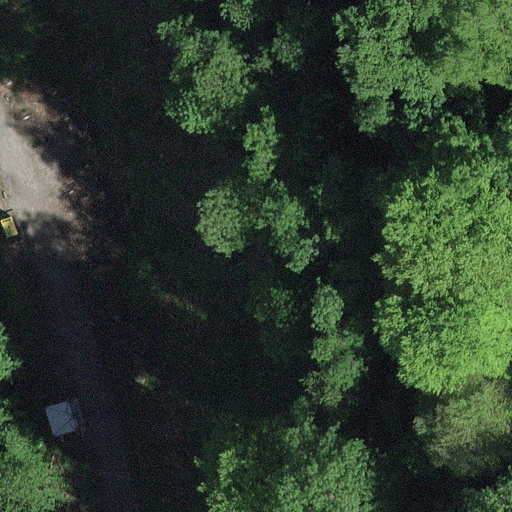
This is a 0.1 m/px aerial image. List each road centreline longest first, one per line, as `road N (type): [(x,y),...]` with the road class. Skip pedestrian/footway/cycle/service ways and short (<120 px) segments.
road 1 (track): [(492,511),(498,388),(450,301),(418,0)]
road 2 (track): [(0,135),(86,393),(102,511)]
